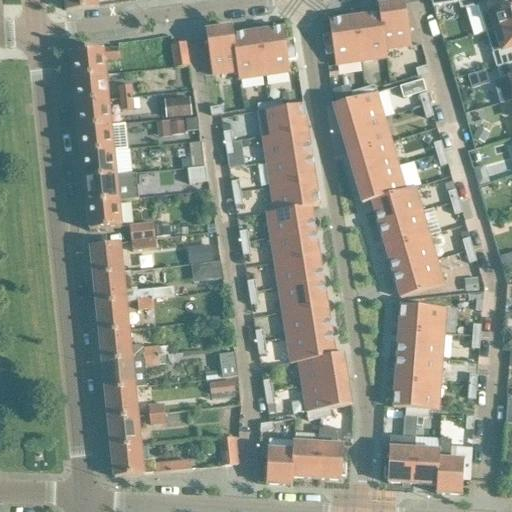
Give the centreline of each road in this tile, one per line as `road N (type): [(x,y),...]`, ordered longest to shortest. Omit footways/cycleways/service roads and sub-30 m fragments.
road 1 (residential): [(368,511),(370,420),(301,0)]
road 2 (tertiary): [(81,499),(36,36)]
road 3 (unclassified): [(248,0),(36,36)]
road 4 (residential): [(81,499),(227,511)]
